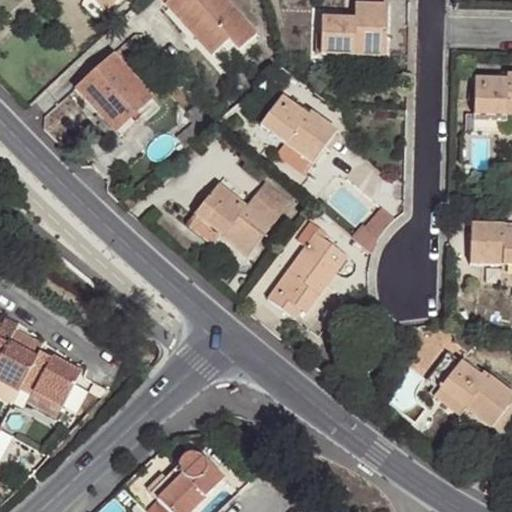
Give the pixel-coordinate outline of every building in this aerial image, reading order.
[(92,0),(104,12),(114,3),(111,0),(92,0)] [(161,0),(212,54),(226,39),(236,49),(254,32),(225,0),(161,0)] [(321,19),(320,55),(384,58),(386,6),(355,5),(355,19),(321,19)] [(110,56),(73,90),(111,129),(132,109),(136,113),(151,99),(110,56)] [(474,82),(473,117),(511,118),(511,78),(505,78),(505,83),(474,82)] [(279,99),(260,127),(311,165),(335,133),(310,115),(306,119),(279,99)] [(217,185),(194,216),(246,258),(287,205),(262,186),(246,207),(217,185)] [(390,228),(396,222),(383,212),(367,230),(364,228),(354,241),(373,257),(375,250),(379,242),(383,235),(390,228)] [(469,228),(469,267),(511,268),(511,232),(503,233),(502,228),(469,228)] [(297,238),(258,287),(268,295),(307,245),(297,238)] [(314,238),(266,302),(295,323),(302,315),(305,317),(347,261),(314,238)] [(4,322),(0,329),(0,386),(16,396),(20,388),(34,363),(4,346),(14,327),(4,322)] [(479,341),(448,328),(454,348),(465,358),(479,341)] [(38,355),(34,363),(20,388),(34,395),(60,410),(79,377),(38,355)] [(425,385),(438,394),(463,413),(490,434),(511,404),(511,400),(488,381),(484,386),(446,357),(425,385)] [(463,413),(438,394),(431,401),(457,420),(463,413)] [(55,422),(60,410),(34,395),(26,406),(55,422)] [(168,488),(146,511),(190,511),(220,481),(198,460),(192,458),(186,458),(181,463),(177,470),(177,475),(178,478),(184,484),(173,494),(168,488)] [(178,478),(168,488),(173,494),(184,484),(178,478)]
